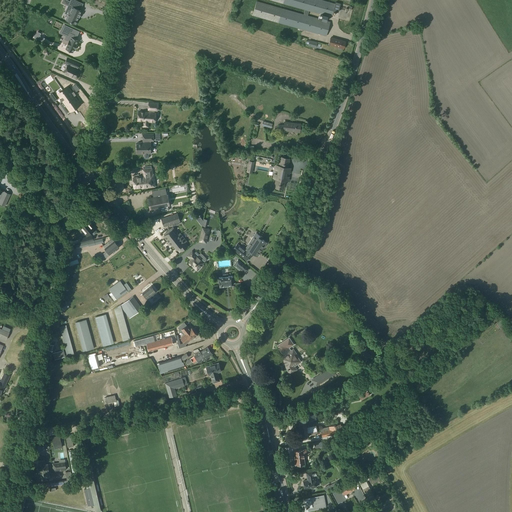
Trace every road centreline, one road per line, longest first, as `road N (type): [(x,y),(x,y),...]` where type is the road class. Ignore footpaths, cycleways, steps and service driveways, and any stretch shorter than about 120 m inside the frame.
road 1 (secondary): [(1,511),(80,168)]
road 2 (tertiary): [(256,304),(333,128),(372,0)]
road 3 (tertiary): [(203,311),(80,168)]
road 4 (track): [(82,162),(118,0)]
road 5 (secondary): [(80,168),(0,53)]
